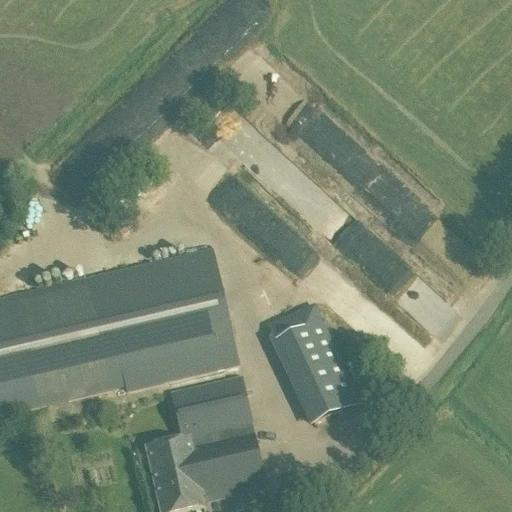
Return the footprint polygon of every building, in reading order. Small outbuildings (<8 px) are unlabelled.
[(219,40),(198,24),(163,70),(184,86),(219,40)] [(79,156),(64,165),(72,180),(88,172),(79,156)] [(159,174),(119,190),(126,206),(118,209),(130,238),(166,225),(162,214),(173,210),(159,174)] [(404,255),(378,233),(373,240),(340,213),(325,231),(383,280),(404,255)] [(483,266),(453,224),(428,242),(458,284),(483,266)] [(0,419),(125,391),(127,396),(240,370),(238,365),(213,253),(0,301),(0,419)] [(126,253),(106,258),(109,270),(129,265),(126,253)] [(23,274),(26,286),(45,281),(42,269),(23,274)] [(332,278),(338,297),(350,293),(344,274),(332,278)] [(314,427),(360,406),(314,308),(268,329),(314,427)] [(160,511),(205,511),(204,505),(266,490),(240,380),(172,397),(184,444),(147,453),(160,511)]
